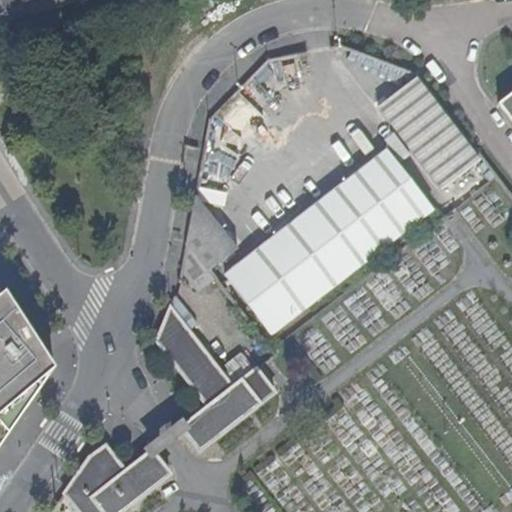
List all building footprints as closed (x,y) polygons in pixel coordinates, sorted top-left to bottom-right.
[(441,190),(480,159),(415,77),(376,107),(441,190)] [(511,93),(498,104),(511,122),(511,93)] [(223,135),(209,120),(193,208),(217,212),(221,188),(214,187),(223,135)] [(271,335),(432,210),(385,150),(225,274),(271,335)] [(229,254),(193,208),(186,245),(207,272),(229,254)] [(207,272),(186,245),(182,267),(199,289),(212,278),(207,272)] [(0,298),(0,450),(54,371),(5,295),(0,298)] [(170,308),(156,341),(207,408),(181,428),(182,430),(199,452),(273,393),(256,370),(253,372),(237,385),(232,389),(170,308)] [(237,385),(253,372),(242,357),(225,369),(237,385)] [(104,446),(87,460),(64,494),(77,511),(122,511),(169,476),(153,453),(152,452),(126,472),(104,446)]
